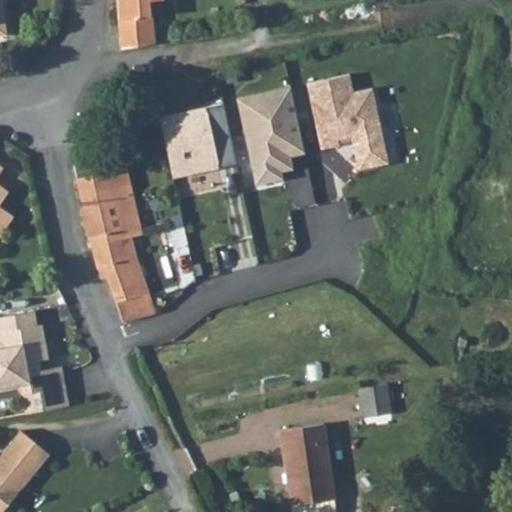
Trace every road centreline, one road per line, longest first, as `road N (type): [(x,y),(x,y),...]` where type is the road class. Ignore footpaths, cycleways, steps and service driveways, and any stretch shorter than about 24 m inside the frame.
road 1 (residential): [(44,89),(58,195),(108,342),(189,511)]
road 2 (residential): [(44,89),(463,1)]
